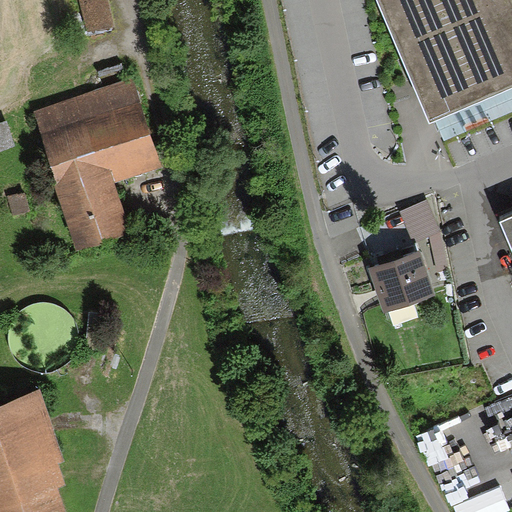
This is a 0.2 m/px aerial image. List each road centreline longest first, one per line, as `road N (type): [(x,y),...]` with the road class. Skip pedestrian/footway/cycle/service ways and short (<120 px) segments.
road 1 (residential): [(152,89),(179,243),(101,511)]
road 2 (unclassified): [(471,176),(387,181),(366,167),(327,0)]
